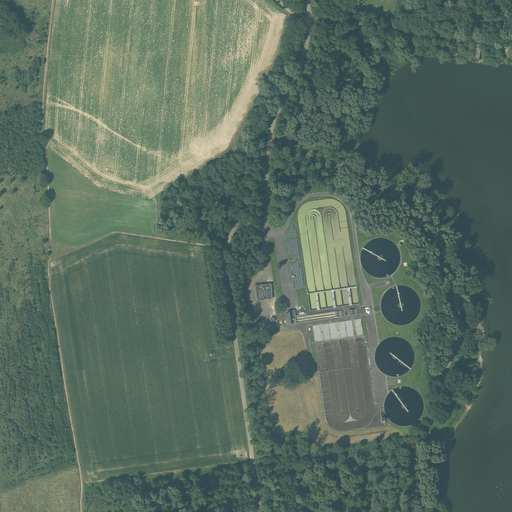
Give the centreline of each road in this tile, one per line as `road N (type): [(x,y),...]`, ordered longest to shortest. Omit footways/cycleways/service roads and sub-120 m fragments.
road 1 (unknown): [(226,244),(219,167),(245,134),(290,10)]
road 2 (unclassified): [(268,160),(272,125),(307,42),(306,0)]
road 3 (unknown): [(252,463),(234,337)]
